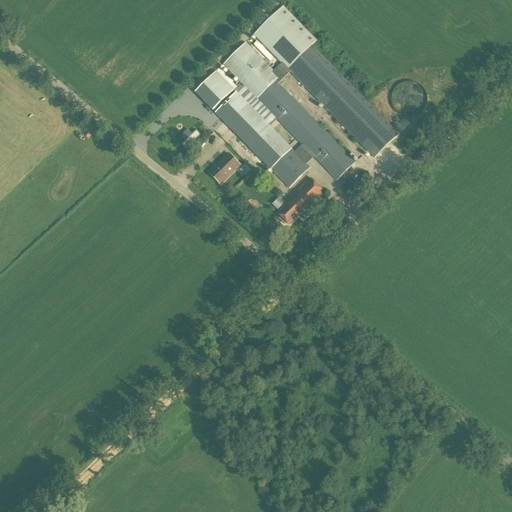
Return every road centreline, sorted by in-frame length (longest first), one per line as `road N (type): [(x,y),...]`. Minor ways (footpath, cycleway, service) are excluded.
road 1 (unclassified): [(292,280),(0,37)]
road 2 (track): [(47,511),(292,280)]
road 3 (unclassified): [(292,280),(511,68)]
road 4 (unclassified): [(511,462),(292,280)]
